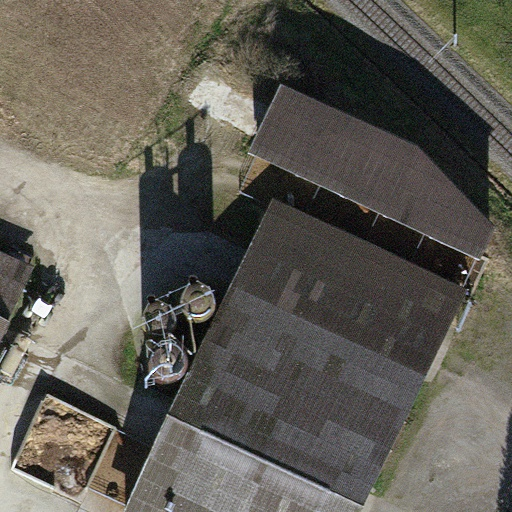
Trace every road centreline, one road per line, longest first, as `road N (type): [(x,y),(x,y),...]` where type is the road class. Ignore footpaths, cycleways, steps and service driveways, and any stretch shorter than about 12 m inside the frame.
road 1 (track): [(0,446),(77,273),(64,220),(34,195),(0,190)]
road 2 (track): [(432,511),(511,336)]
